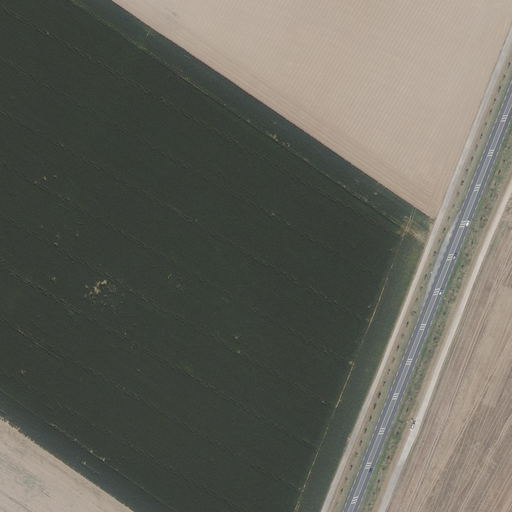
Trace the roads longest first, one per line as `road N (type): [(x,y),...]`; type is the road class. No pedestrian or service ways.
road 1 (track): [(511,34),(324,511)]
road 2 (primary): [(511,87),(345,511)]
road 3 (primary): [(354,511),(511,110)]
road 4 (track): [(511,191),(383,511)]
